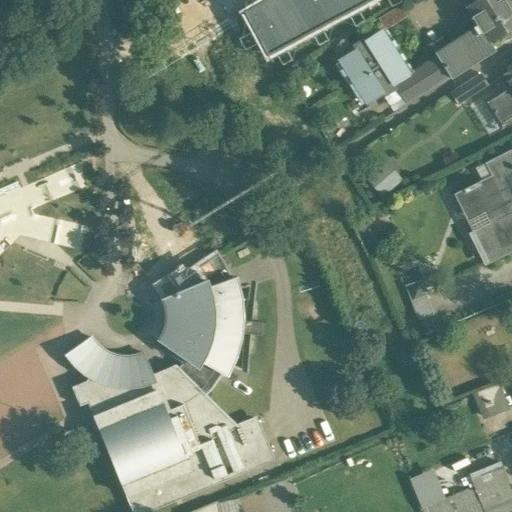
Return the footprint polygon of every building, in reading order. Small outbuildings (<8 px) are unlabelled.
[(262,0),(243,12),(267,56),(370,0),(262,0)] [(468,33),(435,54),(437,56),(449,76),(451,78),(489,53),(484,45),(511,27),(511,10),(505,0),(475,0),(467,6),(473,16),(462,23),(468,33)] [(381,41),(376,33),(353,47),(354,50),(338,60),(366,103),(393,86),(392,84),(408,73),(386,38),(381,41)] [(408,73),(392,84),(393,86),(405,104),(449,76),(437,56),(408,73)] [(511,64),(509,67),(507,72),(503,75),(511,88),(488,102),(493,110),(493,111),(494,113),(495,113),(502,123),(511,116),(511,64)] [(480,73),(450,93),(457,105),(488,85),(480,73)] [(511,148),(484,163),(490,175),(462,189),(471,206),(484,199),(496,222),(472,233),(487,262),(511,249),(511,148)] [(396,183),(382,166),(367,179),(381,196),(396,183)] [(218,254),(186,275),(190,281),(192,286),(162,299),(166,313),(165,327),(158,340),(185,359),(182,363),(177,368),(204,395),(212,388),(222,373),(225,376),(234,356),(240,337),(242,318),(240,298),(235,277),(231,279),(224,263),(218,254)] [(405,284),(417,318),(433,312),(421,279),(405,284)] [(152,375),(142,353),(137,355),(127,356),(118,356),(113,355),(102,350),(100,348),(93,340),(91,338),(65,355),(74,366),(83,374),(88,377),(86,381),(71,387),(79,406),(87,403),(93,418),(131,511),(148,511),(273,461),(256,416),(236,425),(204,395),(177,368),(174,365),(152,375)] [(479,416),(508,407),(501,384),(472,394),(479,416)] [(511,511),(511,495),(499,462),(468,474),(473,487),(440,501),(435,487),(416,495),(422,511),(511,511)] [(218,511),(216,501),(189,511),(218,511)]
